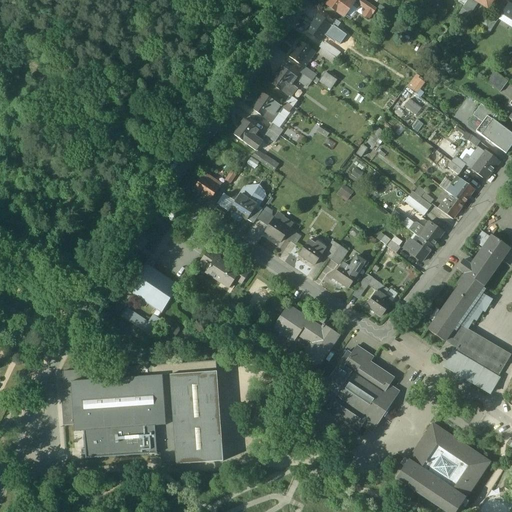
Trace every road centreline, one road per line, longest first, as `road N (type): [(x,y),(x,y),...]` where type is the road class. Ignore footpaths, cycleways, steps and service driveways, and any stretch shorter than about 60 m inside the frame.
road 1 (residential): [(169,193),(381,337),(511,165)]
road 2 (residential): [(169,193),(96,287),(0,475)]
road 3 (residential): [(307,0),(169,193)]
